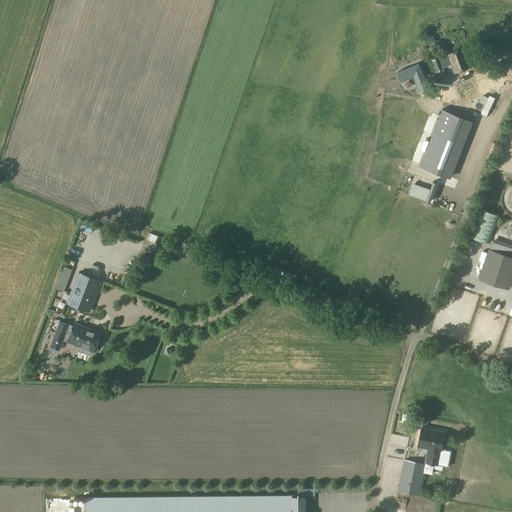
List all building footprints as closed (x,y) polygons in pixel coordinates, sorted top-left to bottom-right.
[(438,30),(454,27),(452,21),(437,24),(438,30)] [(439,58),(439,57),(432,60),(436,72),(443,69),(442,67),(451,64),(454,73),(470,67),(463,48),(448,54),(448,55),(439,58)] [(417,63),(396,71),(399,81),(411,76),(417,91),(426,87),(417,63)] [(453,81),(454,91),(466,89),(465,79),(453,81)] [(431,105),(448,100),(447,94),(429,98),(431,105)] [(448,177),(470,121),(442,110),(420,166),(448,177)] [(489,243),(499,215),(479,208),(469,235),(489,243)] [(511,278),(511,257),(489,250),(479,279),(509,289),(511,278)] [(51,289),(60,292),(68,271),(59,268),(51,289)] [(67,303),(89,312),(101,281),(78,272),(67,303)] [(73,349),(90,355),(91,351),(94,352),(101,333),(74,323),(73,326),(69,325),(69,324),(60,321),(55,333),(64,337),(64,336),(69,338),(67,342),(75,344),(73,349)] [(85,360),(87,354),(71,348),(69,354),(85,360)] [(430,454),(439,456),(444,432),(422,427),(418,446),(431,449),(430,454)] [(420,495),(426,464),(404,460),(398,490),(420,495)] [(305,511),(305,496),(305,489),(297,489),(298,496),(85,497),(84,511),(305,511)]
